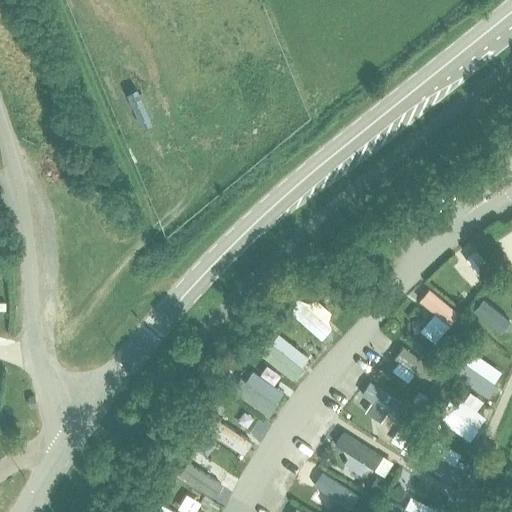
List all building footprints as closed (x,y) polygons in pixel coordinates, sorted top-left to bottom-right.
[(437,275),(444,287),(460,278),(453,267),(437,275)] [(448,321),(457,305),(423,285),(414,301),(448,321)] [(301,301),(323,317),(330,307),(309,291),(301,301)] [(292,298),(284,305),(316,336),(323,329),(292,298)] [(270,318),(261,328),(270,336),(279,326),(270,318)] [(274,333),(260,351),(289,375),(304,357),(274,333)] [(243,350),(235,359),(241,364),(249,356),(243,350)] [(384,364),(403,374),(410,364),(391,353),(384,364)] [(352,360),(342,371),(354,382),(364,372),(352,360)] [(259,411),(269,399),(239,374),(229,387),(259,411)] [(367,396),(361,407),(381,418),(394,395),(367,379),(360,392),(367,396)] [(239,406),(232,418),(243,424),(250,413),(239,406)] [(453,410),(446,423),(468,435),(475,422),(453,410)] [(208,412),(199,426),(240,451),(249,436),(208,412)] [(326,444),(348,459),(344,465),(360,476),(377,452),(338,426),(326,444)] [(429,449),(446,457),(450,447),(434,439),(429,449)] [(411,456),(442,471),(448,460),(416,444),(411,456)] [(214,478),(220,469),(188,449),(182,459),(214,478)] [(176,473),(212,490),(216,481),(181,464),(176,473)] [(374,476),(368,487),(378,493),(384,482),(374,476)] [(315,500),(331,507),(338,491),(321,484),(315,500)] [(395,486),(388,498),(395,503),(403,490),(395,486)] [(147,495),(141,505),(152,511),(158,501),(147,495)]
